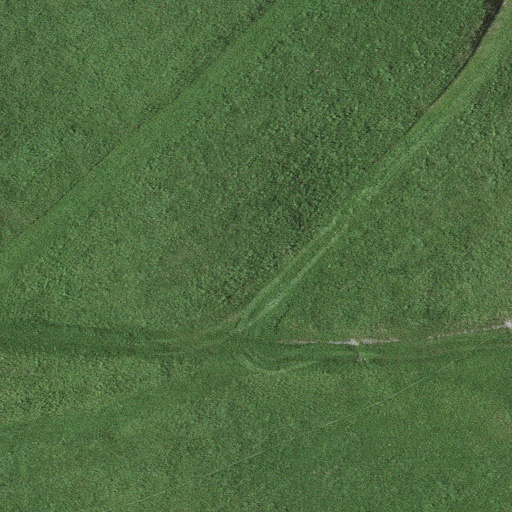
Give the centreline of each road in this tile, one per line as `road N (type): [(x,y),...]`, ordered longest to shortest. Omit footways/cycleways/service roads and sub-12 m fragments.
road 1 (track): [(511,30),(257,340),(195,378),(0,433)]
road 2 (track): [(511,340),(416,352),(0,320)]
road 3 (track): [(0,273),(285,0)]
